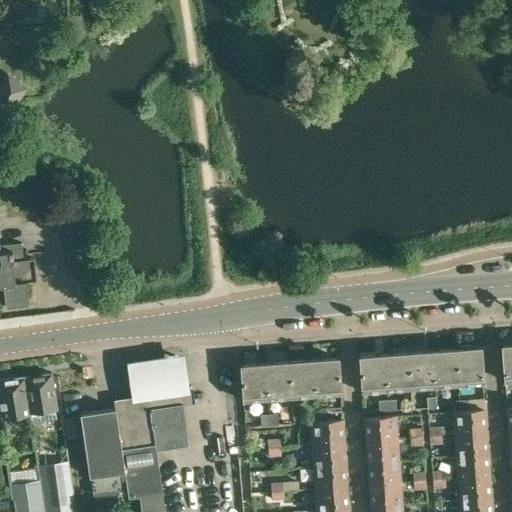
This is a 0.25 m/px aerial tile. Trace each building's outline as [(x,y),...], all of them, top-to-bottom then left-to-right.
[(0,124),(28,87),(7,71),(0,80),(0,124)] [(70,275),(93,272),(88,228),(65,231),(70,275)] [(0,283),(3,283),(6,305),(28,302),(26,281),(36,279),(34,257),(23,258),(21,242),(0,244),(0,283)] [(511,380),(511,345),(502,346),(505,381),(511,380)] [(480,347),(455,349),(458,384),(482,383),(480,347)] [(455,349),(431,350),(434,386),(458,384),(455,349)] [(183,350),(125,359),(128,378),(131,397),(188,388),(185,369),(183,350)] [(431,350),(407,352),(410,388),(434,386),(431,350)] [(407,352),(383,354),(386,389),(410,388),(407,352)] [(386,389),(383,354),(359,356),(362,391),(386,389)] [(337,357),(313,359),(316,394),(340,392),(337,357)] [(313,359),(289,361),(291,396),(316,394),(313,359)] [(289,361),(264,362),(267,398),(291,396),(289,361)] [(267,398),(264,362),(240,364),(243,400),(267,398)] [(56,408),(51,372),(24,376),(30,412),(33,432),(43,431),(46,430),(43,410),(56,408)] [(30,412),(24,376),(0,379),(0,405),(2,418),(30,414),(30,412)] [(165,511),(163,493),(156,448),(189,444),(183,402),(193,401),(191,388),(188,388),(131,397),(114,399),(115,407),(80,412),(89,475),(91,475),(93,494),(127,490),(128,497),(141,496),(142,511),(165,511)] [(427,408),(437,407),(436,395),(426,396),(427,408)] [(483,397),(459,399),(460,410),(484,408),(483,397)] [(395,398),(386,399),(387,410),(397,409),(395,398)] [(387,410),(386,399),(378,399),(379,410),(387,410)] [(450,399),(451,410),(460,410),(459,399),(450,399)] [(308,421),(310,421),(318,421),(317,409),(307,410),(308,421)] [(326,420),(325,409),(317,409),(318,421),(326,420)] [(452,411),(454,433),(486,431),(484,409),(452,411)] [(277,412),(268,413),(269,424),(278,424),(277,412)] [(269,424),(268,413),(260,414),(261,425),(269,424)] [(363,417),(365,440),(397,438),(395,415),(363,417)] [(66,436),(82,433),(79,416),(63,418),(66,436)] [(310,421),(311,444),(343,441),(341,419),(326,420),(318,421),(310,421)] [(428,426),(429,435),(441,434),(441,425),(428,426)] [(409,427),(409,437),(422,436),(421,426),(409,427)] [(76,511),(72,479),(68,459),(67,447),(46,450),(43,431),(33,432),(35,448),(45,511),(76,511)] [(486,431),(454,433),(456,455),(487,452),(486,431)] [(441,434),(429,435),(429,444),(442,442),(441,434)] [(422,436),(409,437),(410,444),(423,443),(422,436)] [(267,438),(268,446),(280,446),(280,437),(267,438)] [(397,438),(365,440),(367,462),(398,459),(397,438)] [(343,441),(311,444),(313,466),(345,463),(343,441)] [(280,446),(268,446),(268,455),(280,454),(280,446)] [(45,511),(35,448),(6,452),(13,498),(15,511),(45,511)] [(487,452),(456,455),(457,477),(489,475),(487,452)] [(282,463),(286,467),(291,466),(295,462),(295,457),(291,453),(285,454),(282,458),(282,463)] [(398,459),(367,462),(368,484),(400,481),(398,459)] [(345,463),(313,466),(314,488),(346,485),(345,463)] [(412,471),(413,480),(425,479),(425,470),(412,471)] [(431,471),(432,479),(445,478),(444,470),(431,471)] [(489,475),(457,477),(459,499),(490,496),(489,475)] [(445,478),(432,479),(432,488),(445,487),(445,478)] [(425,479),(413,480),(413,489),(426,487),(425,479)] [(270,482),(271,490),(283,490),(283,481),(270,482)] [(400,481),(368,484),(370,506),(401,503),(400,481)] [(346,485),(314,488),(316,510),(348,507),(346,485)] [(283,490),(271,490),(271,499),(284,498),(283,490)] [(491,511),(490,496),(459,499),(459,511),(491,511)] [(0,511),(15,511),(13,498),(0,500),(0,511)] [(402,511),(401,503),(370,506),(370,511),(402,511)]
